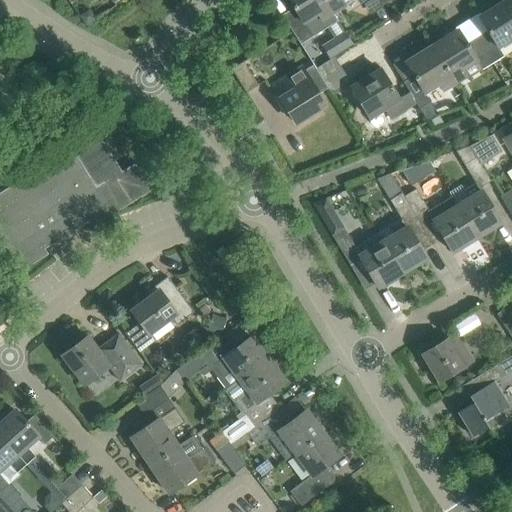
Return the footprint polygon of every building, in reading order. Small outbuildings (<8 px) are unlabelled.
[(288,0),(294,9),(283,16),(287,22),(292,30),(292,31),(300,43),(312,36),(327,26),(337,20),(333,12),(324,0),(288,0)] [(368,0),(324,0),(333,12),(344,5),(340,0),(360,0),(363,3),(368,0)] [(511,11),(505,0),(479,17),(487,30),(476,37),(493,63),(504,56),(498,47),(511,38),(511,11)] [(95,17),(88,8),(79,15),(86,24),(95,17)] [(353,44),(344,30),(321,45),(330,59),(353,44)] [(493,63),(476,37),(466,43),(458,30),(430,47),(454,84),(465,76),(462,70),(475,61),(480,70),(493,63)] [(443,90),(454,84),(430,47),(405,62),(413,75),(403,82),(409,92),(416,103),(419,108),(430,102),(425,93),(439,84),(443,90)] [(350,82),(334,57),(316,69),(329,89),(332,94),(350,82)] [(231,69),(246,93),(258,85),(243,61),(231,69)] [(294,89),(280,98),(296,123),(325,105),(318,95),(329,89),(316,69),(314,65),(303,71),(301,68),(287,76),(294,89)] [(416,103),(409,92),(398,99),(380,69),(351,87),(370,118),(384,109),(391,119),(416,103)] [(480,164),(501,151),(491,135),(469,146),(480,164)] [(75,234),(155,192),(139,162),(123,170),(105,136),(83,148),(74,156),(0,194),(0,213),(23,258),(27,261),(30,267),(53,255),(75,234)] [(491,181),(480,164),(469,146),(456,151),(475,183),(464,190),(469,199),(457,206),(476,237),(501,222),(482,191),(481,192),(479,188),(491,181)] [(392,172),(381,178),(392,196),(402,190),(392,172)] [(431,217),(452,252),(476,237),(457,206),(445,214),(440,205),(429,212),(413,186),(402,193),(419,222),(420,224),(431,217)] [(511,189),(500,196),(511,216),(511,189)] [(426,258),(409,228),(419,222),(402,193),(390,200),(401,219),(398,221),(389,226),(394,235),(383,242),(402,273),(426,258)] [(322,218),(333,211),(326,198),(313,204),(322,218)] [(344,228),(332,235),(339,248),(351,267),(361,260),(378,287),(380,286),(382,289),(398,280),(396,276),(402,273),(383,242),(378,234),(367,240),(355,247),(344,228)] [(176,325),(194,312),(167,277),(154,286),(157,290),(131,310),(139,322),(125,333),(134,345),(171,318),(176,325)] [(511,350),(511,313),(508,307),(497,313),(511,338),(511,341),(508,344),(511,350)] [(479,317),(459,325),(463,334),(483,325),(479,317)] [(119,333),(97,349),(88,336),(62,355),(84,385),(109,366),(120,381),(142,365),(119,333)] [(422,354),(439,381),(465,366),(455,349),(462,344),(455,334),(422,354)] [(241,380),(268,360),(251,337),(214,364),(224,377),(234,370),(241,380)] [(176,370),(185,382),(208,365),(199,352),(176,370)] [(511,355),(475,378),(482,389),(469,396),(473,402),(457,412),(472,436),(488,427),(484,420),(509,405),(495,382),(511,371),(511,355)] [(248,409),(284,382),(268,360),(241,380),(250,392),(240,399),(248,409)] [(168,399),(185,382),(176,370),(160,386),(135,403),(144,416),(169,399),(168,399)] [(316,418),(313,420),(306,410),(295,418),(285,404),(255,426),(246,432),(254,444),(268,434),(278,447),(286,441),(296,454),(323,434),(321,431),(324,429),(316,418)] [(149,465),(179,446),(169,433),(184,423),(174,408),(131,437),(149,465)] [(44,444),(54,436),(34,414),(26,422),(15,410),(0,423),(0,434),(26,464),(35,456),(26,446),(37,437),(44,444)] [(246,414),(222,432),(231,444),(246,432),(255,426),(246,414)] [(209,425),(210,417),(201,415),(200,424),(209,425)] [(17,472),(26,464),(0,434),(0,469),(9,462),(17,472)] [(290,491),(301,506),(334,482),(334,476),(326,465),(339,455),(323,434),(296,454),(312,475),(290,491)] [(234,474),(246,465),(228,441),(216,450),(234,474)] [(212,463),(202,449),(187,459),(179,446),(149,465),(168,493),(212,463)] [(72,474),(60,484),(47,470),(38,478),(61,504),(82,485),(72,474)] [(18,511),(27,505),(9,485),(5,480),(0,484),(0,494),(15,511),(18,511)] [(82,485),(61,504),(68,511),(77,511),(93,498),(82,485)] [(0,511),(15,511),(0,494),(0,511)]
